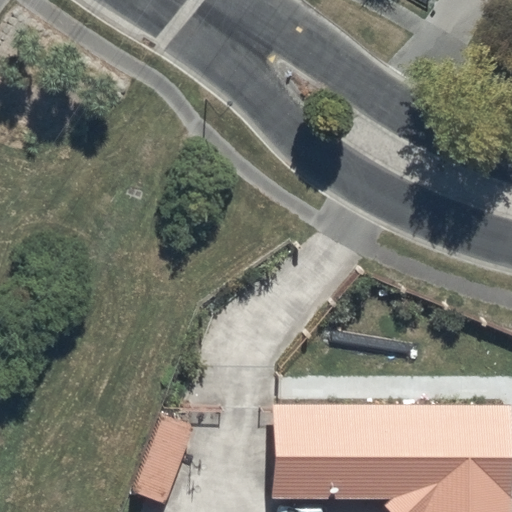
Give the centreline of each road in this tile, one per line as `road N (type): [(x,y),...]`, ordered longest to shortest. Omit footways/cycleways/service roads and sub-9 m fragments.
road 1 (residential): [(511,246),(378,198),(292,133),(164,0)]
road 2 (residential): [(230,0),(406,113),(511,157)]
